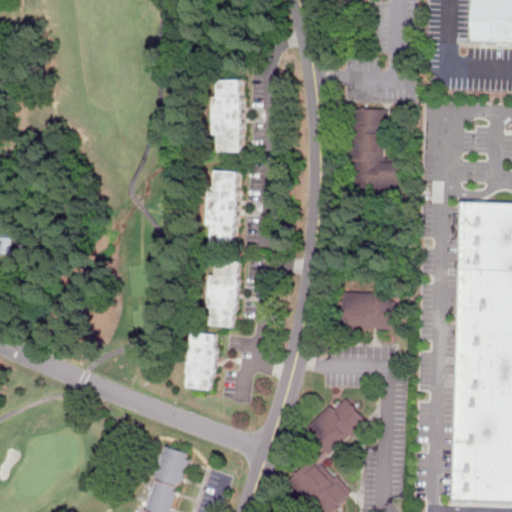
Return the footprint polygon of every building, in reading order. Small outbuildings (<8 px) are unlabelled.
[(363,0),(333,0),(336,8),(363,0)] [(511,0),(474,0),(474,36),(511,37),(511,0)] [(223,148),(244,148),(244,131),(247,131),(247,114),(247,97),(245,97),(245,78),(223,78),(223,96),(218,96),(218,132),(223,132),(223,148)] [(360,108),(360,124),(356,124),(355,184),(374,185),(374,191),(400,192),(401,161),(380,161),(380,124),(385,124),(385,108),(360,108)] [(385,108),(385,124),(380,124),(380,161),(401,161),(401,157),(385,157),(385,129),(389,129),(390,108),(385,108)] [(215,239),(237,241),(238,224),(240,224),(242,208),(243,191),(241,191),(242,171),(220,170),(219,187),(215,187),(212,223),(216,223),(215,239)] [(511,499),(465,498),(466,471),(459,471),(462,352),(463,322),(464,278),(466,237),(467,198),(511,199),(511,499)] [(0,258),(0,252),(11,253),(12,236),(0,235),(0,258)] [(214,323),(236,326),(238,309),(240,309),(241,295),(243,281),(241,281),(243,262),(221,259),(219,277),(215,276),(211,307),(216,307),(214,323)] [(349,291),(348,325),(377,326),(380,326),(380,328),(395,328),(396,300),(381,300),(381,291),(349,291)] [(191,386),(213,388),(215,375),(217,375),(218,361),(220,347),(218,347),(219,334),(197,332),(191,386)] [(332,452),(352,433),(355,436),(370,422),(348,397),(335,409),(331,405),(308,426),(328,448),(332,452)] [(168,444),(192,451),(188,462),(183,479),(182,482),(178,481),(175,493),(170,508),(169,511),(147,511),(149,506),(151,507),(161,475),(159,475),(168,444)] [(328,448),(318,458),(316,456),(313,459),(337,484),(339,481),(350,493),(354,490),(337,472),(335,475),(322,461),(332,452),(328,448)] [(292,479),(309,497),(312,494),(330,511),(350,493),(339,481),(337,484),(313,459),(292,479)]
